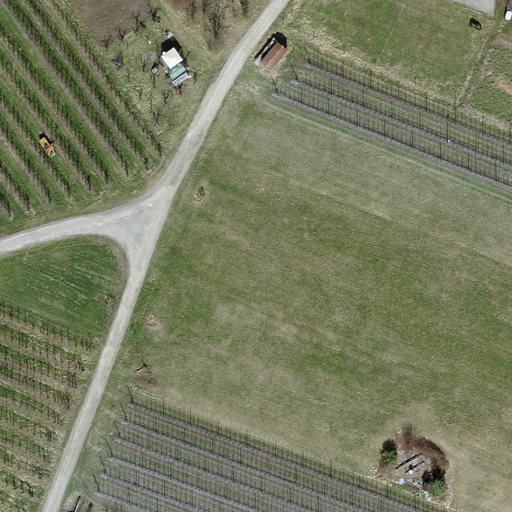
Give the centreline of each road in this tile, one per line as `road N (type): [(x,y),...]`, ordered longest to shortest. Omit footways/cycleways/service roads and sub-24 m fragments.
road 1 (residential): [(45,511),(144,218)]
road 2 (residential): [(144,218),(229,67),(278,0)]
road 3 (residential): [(144,218),(0,254)]
